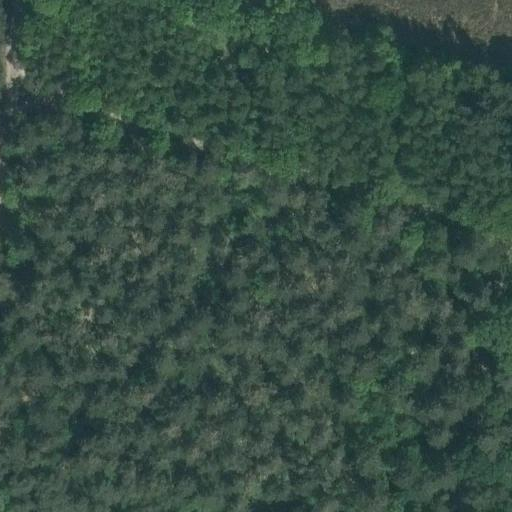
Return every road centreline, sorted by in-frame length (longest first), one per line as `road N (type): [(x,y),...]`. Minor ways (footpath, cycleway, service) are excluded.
road 1 (track): [(10,76),(511,233)]
road 2 (track): [(511,237),(457,511)]
